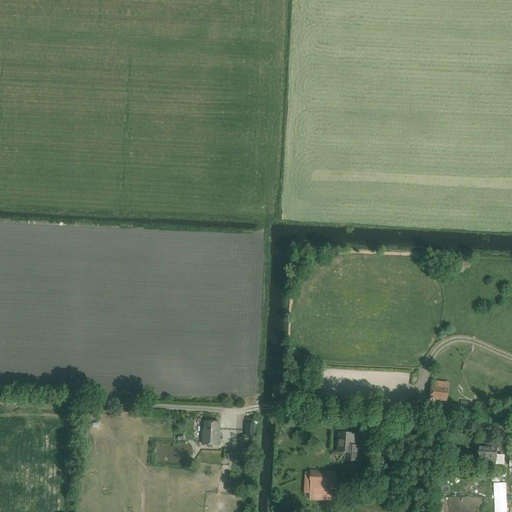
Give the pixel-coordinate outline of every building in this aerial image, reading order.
[(446,400),(448,388),(432,386),(430,398),(446,400)] [(205,428),(203,427),(202,444),(219,445),(220,432),(219,432),(219,422),(205,421),(205,428)] [(246,423),(245,436),(254,437),(255,423),(246,423)] [(353,452),(354,433),(338,432),(337,451),(346,452),(345,460),(357,461),(357,452),(353,452)] [(230,445),(240,444),(240,434),(229,434),(230,445)] [(229,450),(228,460),(250,461),(251,438),(240,438),(240,450),(229,450)] [(478,443),(477,462),(495,463),(496,444),(478,443)] [(390,479),(391,464),(379,464),(378,478),(390,479)] [(335,495),(336,472),(311,471),(310,494),(335,495)] [(228,476),(226,491),(236,492),(238,477),(228,476)]
